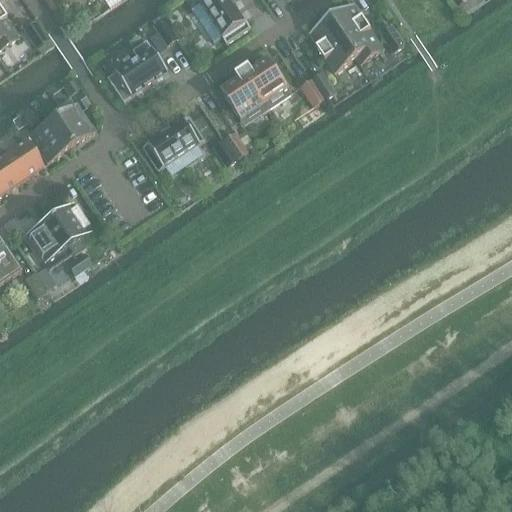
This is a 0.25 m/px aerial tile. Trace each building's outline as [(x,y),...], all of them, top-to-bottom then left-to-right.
[(201,8),(192,14),(215,47),(223,41),(227,48),(251,32),(239,13),(233,4),(229,0),(198,0),(196,1),(201,8)] [(471,5),(467,0),(452,0),(460,12),(471,5)] [(384,53),(371,34),(372,33),(363,20),(363,21),(354,8),(331,24),(357,62),(361,69),(384,53)] [(0,53),(18,42),(5,23),(5,22),(0,14),(0,53)] [(179,43),(165,22),(155,29),(168,50),(179,43)] [(357,62),(331,24),(309,38),(318,50),(317,51),(326,64),(335,77),(357,62)] [(47,46),(34,25),(23,32),(37,53),(47,46)] [(406,50),(392,29),(381,36),(395,57),(406,50)] [(153,52),(108,82),(125,106),(146,92),(156,86),(155,86),(169,77),(153,52)] [(250,71),(243,76),(270,115),(293,99),(269,63),(252,74),(250,71)] [(239,83),(222,94),(246,131),(270,115),(243,76),(237,80),(239,83)] [(337,97),(323,76),(312,84),(326,104),(337,97)] [(79,92),(73,83),(63,91),(69,100),(79,92)] [(326,104),(312,84),(302,91),(315,111),(326,104)] [(94,136),(75,108),(76,107),(51,123),(70,152),(95,136),(95,135),(94,136)] [(22,117),(12,125),(18,134),(29,126),(22,117)] [(205,158),(200,149),(206,145),(190,121),(171,133),(162,139),(162,140),(143,152),(159,176),(166,172),(172,180),(205,158)] [(70,152),(51,123),(27,139),(27,140),(28,139),(46,167),(46,168),(70,152)] [(249,158),(236,137),(225,144),(239,165),(249,158)] [(43,171),(24,144),(3,158),(21,186),(43,171)] [(239,165),(225,144),(214,151),(228,172),(239,165)] [(0,199),(21,186),(3,158),(0,160),(0,199)] [(49,223),(68,251),(72,258),(73,260),(85,252),(80,243),(92,235),(73,207),(49,223)] [(49,223),(25,239),(44,267),(48,274),(71,259),(72,258),(68,251),(49,223)] [(0,290),(20,278),(0,248),(0,290)] [(84,257),(75,263),(82,274),(91,268),(84,257)] [(74,279),(82,274),(75,263),(67,269),(74,279)] [(48,296),(35,276),(24,284),(37,303),(48,296)]
